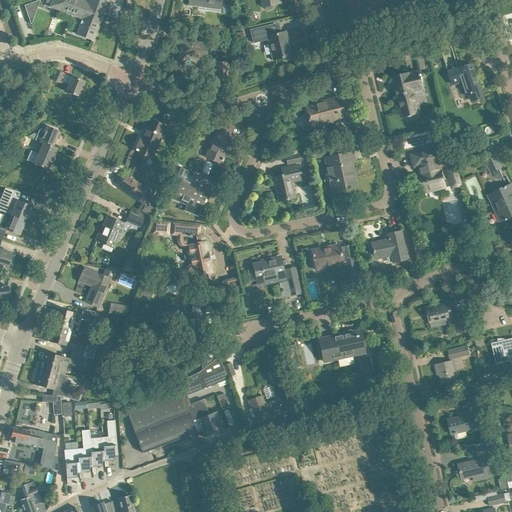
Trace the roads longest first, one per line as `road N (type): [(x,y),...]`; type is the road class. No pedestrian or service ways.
road 1 (residential): [(260,96),(266,126),(234,204),(236,226),(258,233),(374,207),(390,187),(358,62)]
road 2 (residential): [(21,342),(132,79)]
road 3 (residential): [(358,62),(484,23),(496,36),(511,92)]
road 4 (residential): [(438,511),(392,309)]
road 5 (residential): [(253,332),(362,304),(392,309)]
road 6 (residential): [(132,79),(203,104),(260,96)]
road 7 (residential): [(9,64),(67,54),(132,79)]
